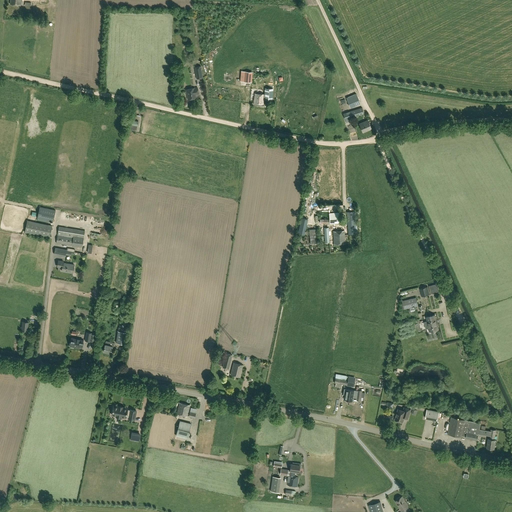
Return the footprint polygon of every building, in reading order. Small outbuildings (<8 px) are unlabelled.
[(203,78),(201,66),(194,67),(196,79),(203,78)] [(244,81),(251,82),(252,72),(245,71),(244,81)] [(197,88),(194,88),(186,90),(188,99),(196,98),(196,95),(199,94),(197,88)] [(264,94),(255,93),(254,103),(263,104),(264,97),(264,94)] [(356,103),(353,95),(346,98),(350,105),(356,103)] [(346,121),(349,120),(349,119),(364,114),(362,108),(343,114),(345,120),(346,121)] [(136,132),(138,121),(131,120),(129,131),(136,132)] [(363,132),(371,129),(368,120),(359,124),(363,132)] [(311,178),(305,198),(308,199),(308,200),(310,200),(316,179),(311,178)] [(55,210),(40,207),(37,218),(48,220),(48,222),(50,223),(50,221),(53,221),(55,210)] [(347,212),(348,235),(355,234),(354,212),(347,212)] [(330,223),(340,223),(339,213),(329,213),(330,223)] [(49,238),(52,226),(27,221),(25,233),(49,238)] [(56,243),(82,247),(85,231),(59,226),(56,243)] [(333,231),(334,244),(345,243),(344,230),(333,231)] [(54,254),(66,256),(66,255),(71,256),(71,254),(74,254),(74,252),(71,251),(67,251),(67,250),(55,247),(54,254)] [(63,261),(58,261),(57,266),(62,267),(62,271),(73,273),(74,265),(63,263),(63,261)] [(429,295),(427,287),(420,289),(422,296),(429,295)] [(404,309),(418,306),(416,298),(402,301),(404,309)] [(428,327),(429,331),(432,331),(435,330),(438,329),(437,324),(438,324),(438,323),(437,320),(436,320),(435,315),(426,317),(427,321),(424,322),(426,328),(428,327)] [(118,331),(116,343),(125,344),(127,332),(128,328),(119,327),(118,331)] [(83,340),(71,338),(69,347),(75,348),(76,347),(82,348),(83,340)] [(106,341),(103,351),(110,353),(112,346),(113,347),(114,343),(106,341)] [(226,353),(222,367),(229,369),(232,354),(226,353)] [(234,363),(230,375),(240,377),(243,365),(234,363)] [(332,389),(335,389),(336,388),(335,388),(335,387),(336,383),(342,384),(353,386),(354,378),(348,377),(348,380),(336,378),(336,380),(333,380),(332,386),(332,389)] [(365,388),(356,387),(356,390),(357,390),(356,396),(354,395),(355,391),(345,389),(344,399),(353,401),(355,401),(356,400),(360,401),(361,397),(364,398),(364,393),(361,393),(362,391),(366,391),(366,390),(365,388)] [(92,390),(90,405),(96,405),(98,391),(92,390)] [(179,403),(177,414),(187,416),(189,405),(179,403)] [(134,420),(136,411),(130,410),(127,410),(127,409),(113,406),(111,415),(126,418),(126,417),(128,417),(128,419),(134,420)] [(423,416),(436,418),(438,409),(425,406),(423,416)] [(395,420),(402,422),(404,417),(408,418),(411,409),(404,407),(403,411),(398,409),(395,420)] [(478,434),(479,429),(480,424),(483,424),(484,421),(479,421),(479,423),(451,417),(448,434),(461,437),(462,436),(466,436),(465,438),(477,440),(478,434)] [(187,438),(191,424),(179,421),(176,436),(187,438)] [(490,431),(490,435),(489,437),(488,437),(487,448),(494,449),(496,440),(494,440),(496,430),(491,429),(490,431)] [(289,447),(287,447),(287,444),(280,443),(279,450),(289,452),(289,447)] [(280,474),(287,476),(288,476),(287,482),(288,482),(287,485),(297,487),(299,477),(292,476),(293,471),(299,472),(299,468),(301,468),(301,464),(295,463),(295,464),(291,464),(290,471),(288,470),(281,469),(280,474)] [(272,476),(270,491),(279,493),(281,477),(272,476)] [(397,500),(395,501),(402,511),(409,506),(402,496),(400,497),(399,497),(397,499),(396,499),(397,500)] [(382,511),(380,502),(368,505),(369,511),(382,511)]
